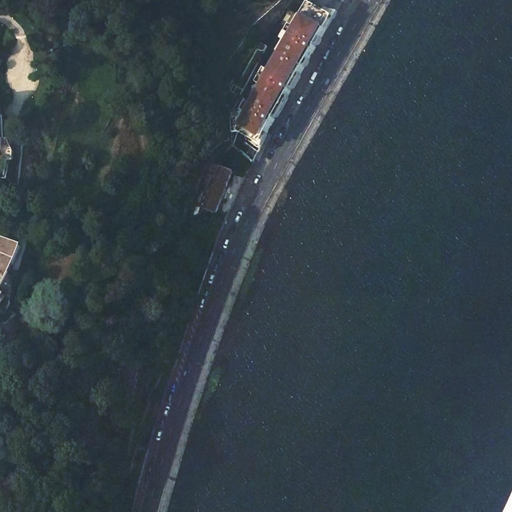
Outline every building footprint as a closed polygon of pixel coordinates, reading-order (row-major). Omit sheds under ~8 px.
[(285,58),(304,69),(315,50),(333,17),(311,4),(286,46),(291,49),(285,58)] [(285,58),(264,97),(254,114),(272,124),(304,69),(285,58)] [(268,130),(232,110),(232,146),(251,164),(268,130)] [(217,165),(201,207),(216,213),(231,171),(217,165)] [(0,279),(19,247),(0,235),(0,279)]
